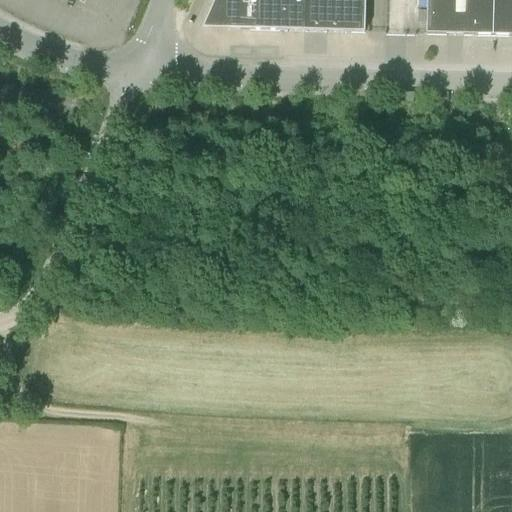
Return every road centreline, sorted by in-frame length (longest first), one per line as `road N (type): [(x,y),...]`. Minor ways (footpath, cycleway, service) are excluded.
road 1 (unclassified): [(138,72),(267,85),(511,89)]
road 2 (unclassified): [(0,318),(44,286),(138,72)]
road 3 (unclassified): [(0,35),(61,63),(138,72)]
